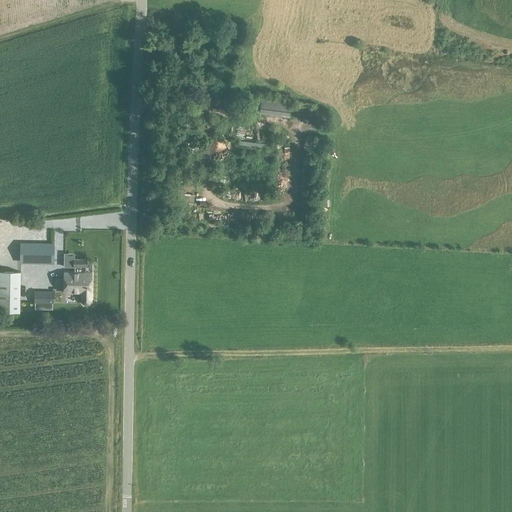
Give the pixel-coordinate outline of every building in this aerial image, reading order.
[(232,99),(204,95),(202,105),(230,109),(232,99)] [(288,117),(289,106),(261,102),(260,113),(288,117)] [(55,243),(20,242),(19,259),(54,260),(55,243)] [(91,293),(91,273),(85,273),(85,267),(87,267),(87,260),(74,259),(74,267),(78,267),(78,273),(64,273),(64,292),(81,293),(81,300),(90,300),(90,293),(91,293)] [(20,273),(0,271),(0,314),(19,315),(20,273)] [(20,304),(29,305),(30,293),(20,293),(20,304)] [(34,293),(34,304),(49,304),(49,293),(34,293)]
